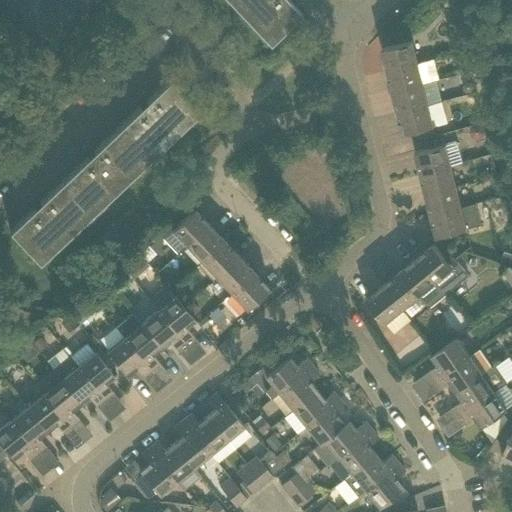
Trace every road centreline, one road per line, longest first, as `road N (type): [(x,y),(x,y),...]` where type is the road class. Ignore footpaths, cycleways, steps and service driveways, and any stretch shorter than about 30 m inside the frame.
road 1 (residential): [(83,511),(80,496),(92,468),(318,285)]
road 2 (residential): [(460,511),(452,476),(318,285)]
road 3 (residential): [(318,285),(381,226),(351,104)]
